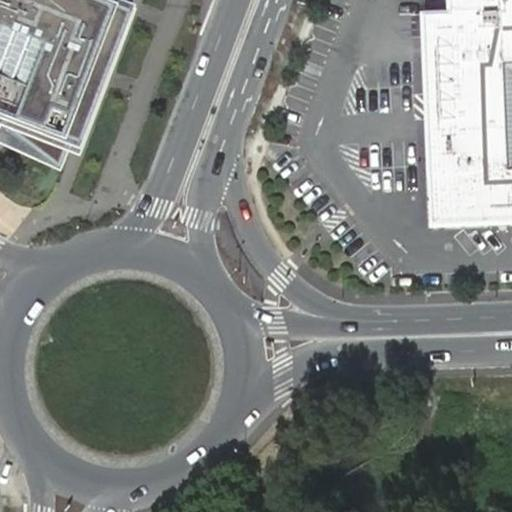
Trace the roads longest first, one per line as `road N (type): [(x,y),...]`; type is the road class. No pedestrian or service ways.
road 1 (tertiary): [(238,406),(259,383),(309,355),(511,348)]
road 2 (unclassified): [(397,319),(316,305),(281,275),(251,237),(229,180),(228,129)]
road 3 (tertiary): [(235,0),(166,177),(136,228),(117,242)]
road 4 (tertiary): [(397,319),(333,328),(275,322),(227,299)]
road 5 (tertiary): [(205,273),(200,219),(228,129)]
road 6 (tertiary): [(132,486),(197,462),(238,406)]
road 7 (tertiary): [(228,129),(270,15)]
road 8 (tertiary): [(26,438),(55,466),(92,482),(132,486)]
